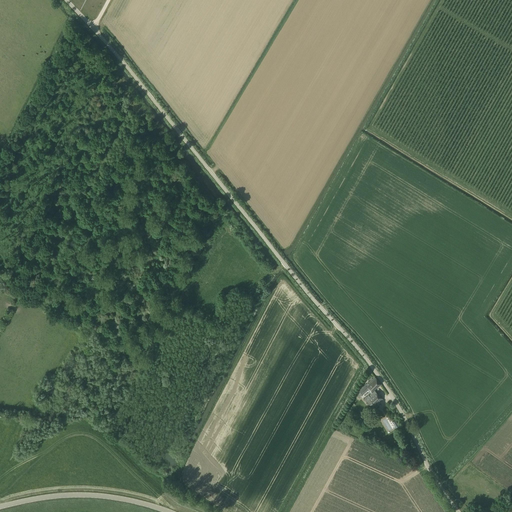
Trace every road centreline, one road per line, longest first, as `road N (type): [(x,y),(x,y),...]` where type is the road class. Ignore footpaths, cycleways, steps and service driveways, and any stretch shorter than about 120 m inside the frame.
road 1 (unclassified): [(448,511),(391,397),(61,0)]
road 2 (tertiary): [(167,511),(93,495),(0,508)]
